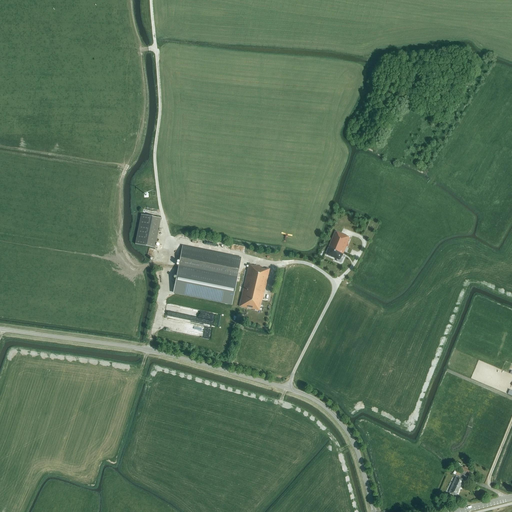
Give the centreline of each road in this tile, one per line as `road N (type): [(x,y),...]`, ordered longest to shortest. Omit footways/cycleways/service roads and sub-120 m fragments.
road 1 (tertiary): [(0,329),(147,349),(306,395),(349,434),(374,511)]
road 2 (track): [(150,0),(160,99),(154,163),(171,240)]
